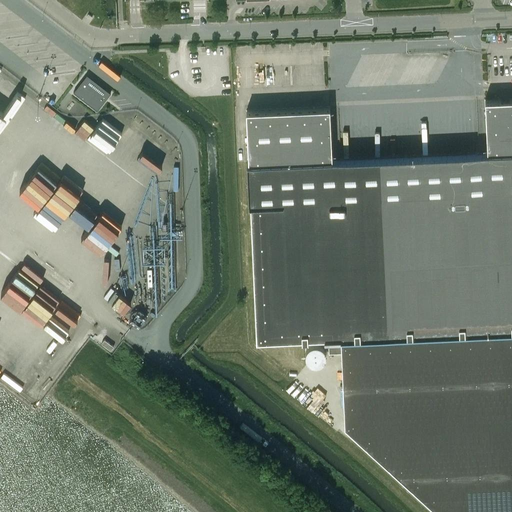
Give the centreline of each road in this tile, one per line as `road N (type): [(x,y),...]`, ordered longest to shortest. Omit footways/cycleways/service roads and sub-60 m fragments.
road 1 (unclassified): [(116,36),(511,19)]
road 2 (unclassified): [(351,511),(175,367)]
